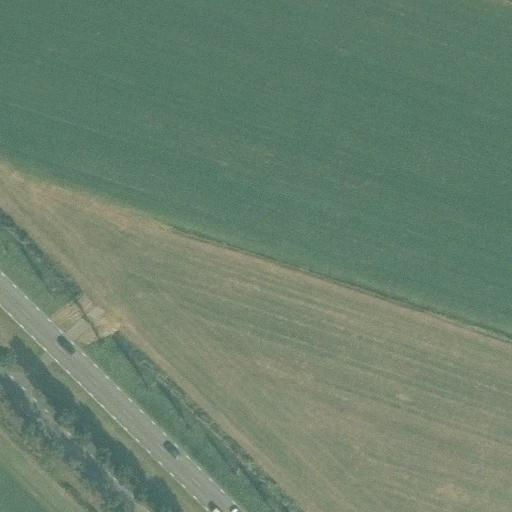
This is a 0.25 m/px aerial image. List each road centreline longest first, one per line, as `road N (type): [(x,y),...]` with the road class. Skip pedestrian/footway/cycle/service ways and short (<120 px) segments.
road 1 (primary): [(226,511),(0,287)]
road 2 (unclassified): [(0,376),(136,511)]
